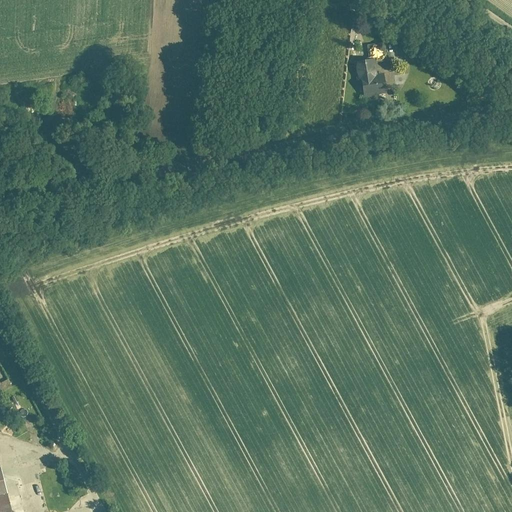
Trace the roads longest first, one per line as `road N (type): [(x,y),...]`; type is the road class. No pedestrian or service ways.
road 1 (tertiary): [(511,103),(0,195)]
road 2 (unclassified): [(0,320),(103,511)]
